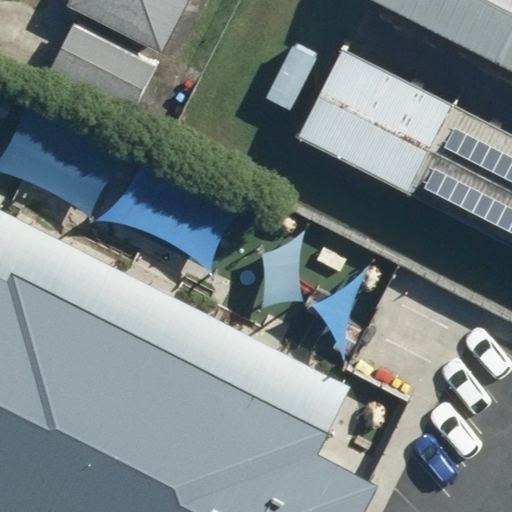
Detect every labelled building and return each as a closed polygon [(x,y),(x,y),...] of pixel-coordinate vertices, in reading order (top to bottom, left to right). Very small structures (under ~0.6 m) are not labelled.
[(193,0),(80,0),(171,45),(193,0)] [(511,0),(410,0),(511,52),(511,0)] [(78,19),(54,63),(136,108),(160,64),(78,19)] [(511,127),(344,43),(300,130),(511,236),(511,127)] [(252,203),(32,94),(0,158),(0,164),(218,272),(252,203)] [(325,447),(333,431),(0,261),(0,508),(7,511),(365,511),(383,476),(325,447)]
